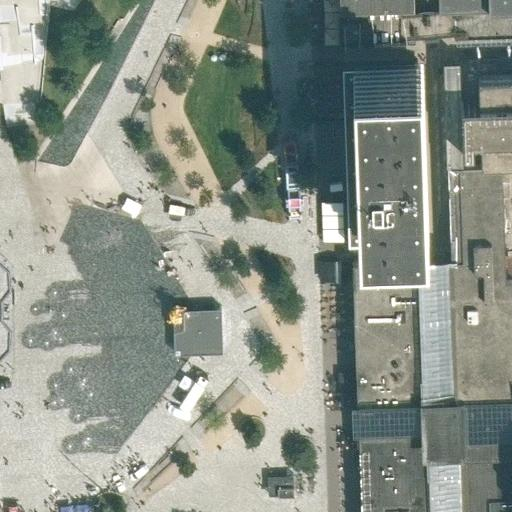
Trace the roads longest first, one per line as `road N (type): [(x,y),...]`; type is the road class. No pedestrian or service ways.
road 1 (secondary): [(8,0),(23,511)]
road 2 (secondary): [(77,511),(63,0)]
